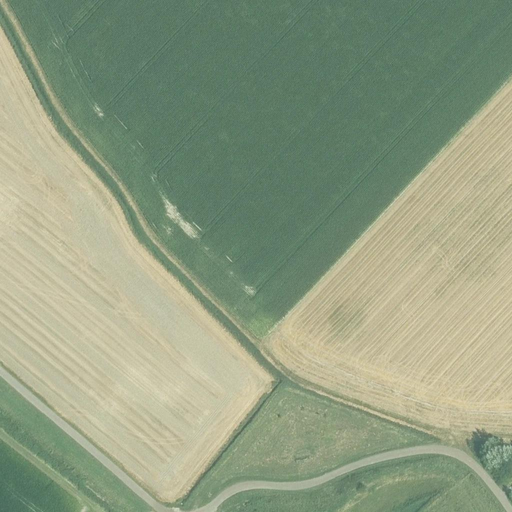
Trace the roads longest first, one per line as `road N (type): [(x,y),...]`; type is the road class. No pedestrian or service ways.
road 1 (unclassified): [(511,511),(468,460),(433,448),(372,459),(304,485),(243,486),(204,511)]
road 2 (unclassified): [(164,511),(0,370)]
